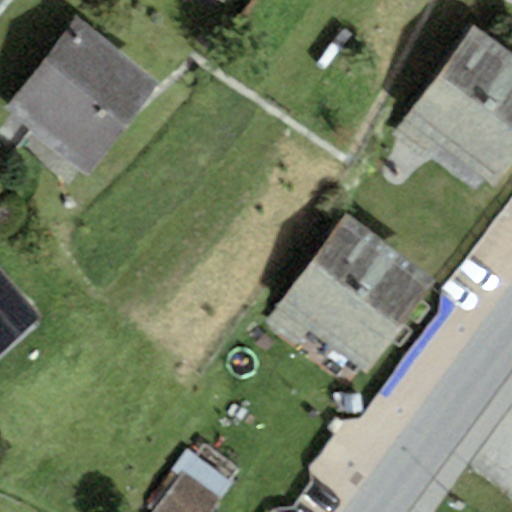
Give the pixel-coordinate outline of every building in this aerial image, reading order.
[(511,47),(473,20),(391,136),(427,161),(435,150),(494,192),(511,167),(511,47)] [(10,111),(87,169),(155,80),(78,21),(10,111)] [(349,210),(264,326),(297,350),(309,334),(368,377),(441,277),(349,210)] [(0,270),(0,357),(43,320),(0,270)] [(193,455),(153,511),(213,511),(234,483),(193,455)]
